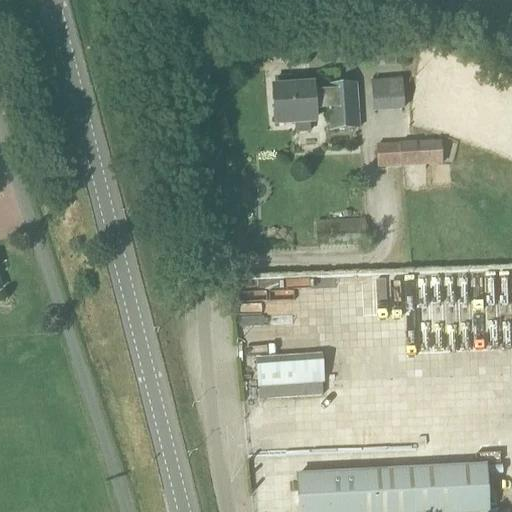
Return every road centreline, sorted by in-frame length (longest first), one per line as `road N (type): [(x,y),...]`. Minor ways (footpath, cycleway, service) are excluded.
road 1 (tertiary): [(183,511),(50,0)]
road 2 (unclassified): [(228,511),(173,0)]
